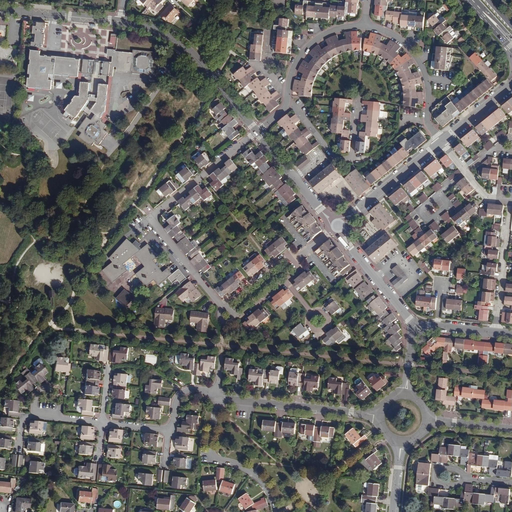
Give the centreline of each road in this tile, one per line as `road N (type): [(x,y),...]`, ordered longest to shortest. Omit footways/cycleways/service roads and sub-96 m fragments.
road 1 (residential): [(278,273),(226,314),(151,218),(256,131)]
road 2 (residential): [(379,415),(189,390),(173,403),(166,430)]
road 3 (tertiary): [(256,131),(185,49),(121,21)]
road 4 (residential): [(363,26),(417,56),(429,92),(426,120),(442,140)]
road 5 (residential): [(358,98),(351,160),(328,152),(290,104)]
road 6 (tertiary): [(442,140),(337,226)]
road 7 (residential): [(495,332),(509,201)]
road 8 (tertiary): [(337,226),(256,131)]
road 9 (tertiary): [(412,323),(337,226)]
road 10 (tertiary): [(121,21),(0,8)]
